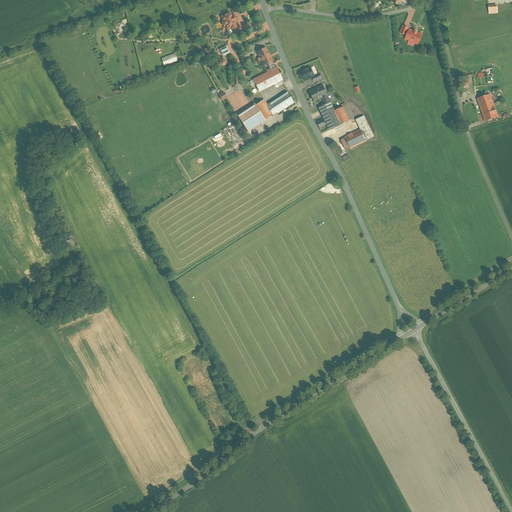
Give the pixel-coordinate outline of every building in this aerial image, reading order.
[(230,28),(231,30),(237,28),(234,22),(236,21),(234,16),(232,17),(230,13),(222,16),(224,21),(223,21),(222,23),(224,26),(225,26),(226,26),(228,30),(230,28)] [(239,26),(237,28),(231,30),(234,36),(242,32),(239,26)] [(414,32),(408,30),(406,34),(408,35),(406,39),(418,44),(421,35),(417,33),(417,32),(415,31),(414,32)] [(227,46),(220,49),(223,56),(230,53),(227,46)] [(264,66),(268,64),(272,62),(273,62),(270,56),(266,48),(257,52),(260,58),(258,59),(258,60),(256,62),(257,65),(261,63),(260,62),(261,61),(264,66)] [(276,69),(272,62),(268,64),(270,69),(267,71),(268,73),(276,69)] [(276,68),(276,69),(268,73),(254,80),(260,91),(282,80),(276,68)] [(310,68),(301,72),(305,81),(315,76),(310,68)] [(315,101),(322,98),(327,96),(328,95),(323,86),(310,92),(315,101)] [(294,103),(287,93),(274,102),(267,106),(264,101),(256,106),(255,104),(237,116),(248,132),(265,120),(264,119),(273,114),(273,115),(277,113),(278,114),(294,103)] [(482,110),(493,106),(490,95),(478,99),(482,110)] [(330,103),(327,96),(322,98),(326,105),(330,103)] [(326,105),(319,108),(330,130),(354,119),(347,105),(334,111),(330,103),(331,103),(330,103),(326,105)] [(493,106),(482,110),(486,121),(497,118),(493,106)] [(374,137),(364,116),(356,120),(361,130),(345,138),(350,149),(374,137)]
